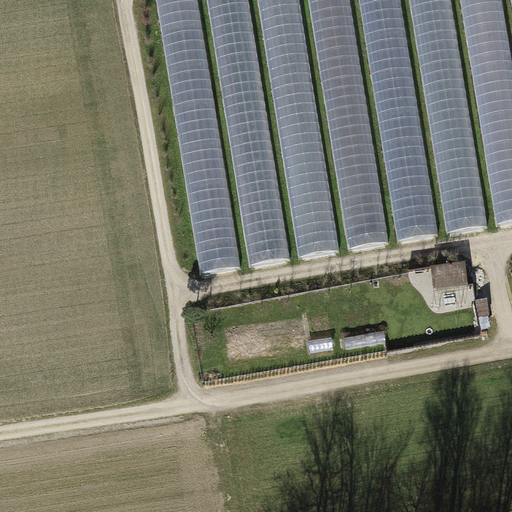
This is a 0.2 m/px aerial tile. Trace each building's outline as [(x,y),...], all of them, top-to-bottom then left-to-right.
[(156,0),(201,276),(242,269),(198,0),(156,0)] [(207,0),(250,267),(290,261),(249,0),(207,0)] [(258,0),(299,259),(340,253),(299,0),(258,0)] [(309,0),(349,251),(390,245),(350,0),(309,0)] [(359,0),(399,243),(439,236),(400,0),(359,0)] [(410,0),(448,235),(489,228),(451,0),(410,0)] [(461,0),(497,227),(511,224),(511,61),(502,0),(461,0)] [(465,264),(430,268),(433,291),(468,287),(465,264)] [(488,300),(476,301),(478,319),(490,317),(488,300)]
